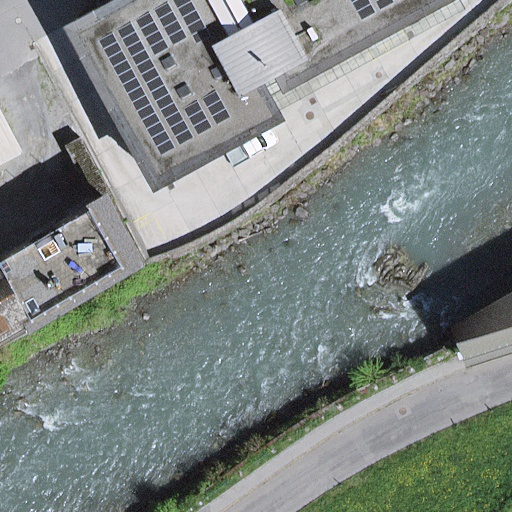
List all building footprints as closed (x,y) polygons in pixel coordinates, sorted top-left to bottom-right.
[(254,76),(279,62),(290,84),(442,0),(138,0),(93,25),(100,37),(92,41),(168,179),(277,119),(275,115),(254,76)] [(254,76),(275,115),(467,9),(462,0),(442,0),(290,84),(279,62),(254,76)] [(0,164),(23,152),(0,108),(0,164)] [(66,146),(99,208),(110,201),(113,200),(81,138),(66,146)] [(0,338),(27,323),(32,331),(142,266),(110,201),(99,208),(41,243),(0,267),(0,338)] [(511,297),(462,327),(471,357),(511,345),(511,297)]
